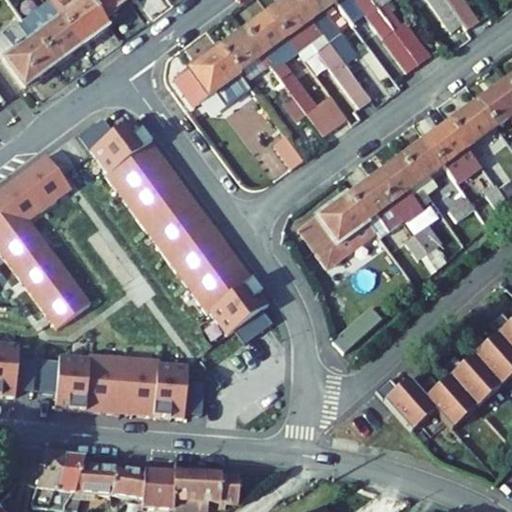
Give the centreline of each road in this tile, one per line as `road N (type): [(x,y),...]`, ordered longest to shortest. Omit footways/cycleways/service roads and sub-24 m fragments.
road 1 (residential): [(241,230),(511,28)]
road 2 (residential): [(0,434),(298,458)]
road 3 (residential): [(303,400),(362,385),(511,252)]
road 4 (residential): [(298,458),(407,478),(490,511)]
road 5 (residential): [(123,69),(241,230)]
road 6 (residential): [(241,230),(298,316),(303,400)]
road 7 (residential): [(123,69),(0,159)]
